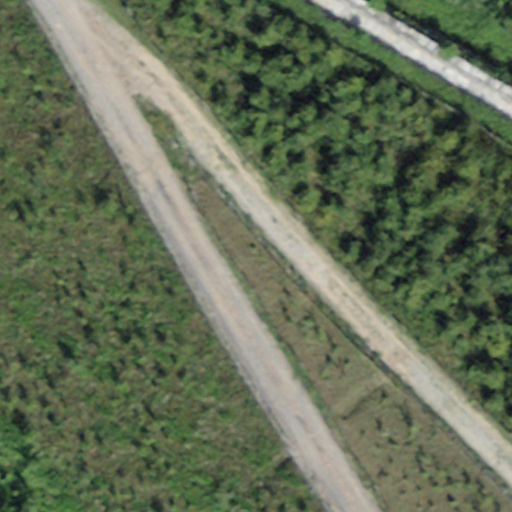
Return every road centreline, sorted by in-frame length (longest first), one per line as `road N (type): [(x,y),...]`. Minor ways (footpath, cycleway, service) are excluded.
road 1 (track): [(81,46),(213,153),(352,317),(511,474)]
road 2 (track): [(54,0),(363,511)]
